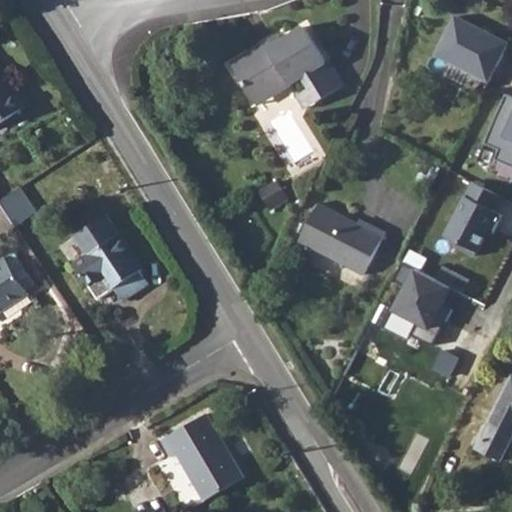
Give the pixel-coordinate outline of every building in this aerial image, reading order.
[(489,81),(509,43),(456,16),(437,55),(489,81)] [(261,46),(256,39),(227,58),(247,90),(284,67),(290,78),(301,71),(308,82),(317,96),(344,80),(324,52),(318,54),(299,22),(275,37),(261,46)] [(0,116),(25,100),(0,62),(0,116)] [(511,96),(507,94),(485,143),(500,149),(496,159),(511,166),(511,96)] [(500,149),(485,143),(478,162),(492,168),(496,159),(500,149)] [(500,196),(473,182),(446,235),(458,241),(456,246),(476,256),(488,231),(494,234),(504,215),(493,210),(500,196)] [(34,211),(17,186),(0,197),(0,201),(15,224),(34,211)] [(0,233),(15,224),(0,201),(0,233)] [(365,226),(320,203),(300,242),(365,275),(386,233),(367,222),(365,226)] [(144,269),(107,215),(76,235),(89,255),(76,264),(99,299),(116,288),(124,301),(149,283),(141,271),(144,269)] [(15,252),(7,257),(29,291),(37,285),(15,252)] [(0,313),(30,293),(29,291),(7,257),(0,262),(0,313)] [(452,287),(416,269),(395,310),(418,322),(412,334),(434,345),(453,308),(444,303),(452,287)] [(97,349),(86,332),(69,350),(76,362),(97,349)] [(511,376),(477,449),(502,461),(511,440),(511,376)] [(246,477),(208,414),(162,440),(174,457),(179,454),(206,500),(246,477)]
